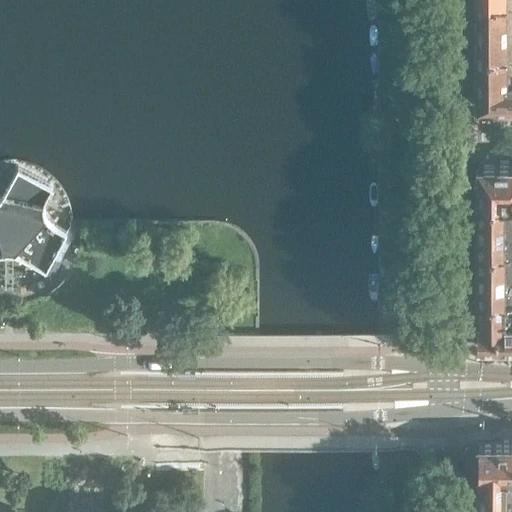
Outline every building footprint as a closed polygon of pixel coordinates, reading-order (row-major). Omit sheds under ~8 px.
[(511,18),(511,0),(477,0),(477,19),(511,18)] [(511,18),(477,19),(477,46),(511,45),(511,18)] [(511,71),(511,45),(477,46),(478,72),(511,71)] [(511,99),(511,71),(478,72),(478,100),(511,99)] [(511,159),(478,159),(478,193),(511,193),(511,159)] [(47,216),(45,209),(44,205),(44,201),(45,197),(47,194),(51,187),(52,183),(32,172),(18,164),(16,168),(5,189),(3,192),(0,195),(0,251),(3,251),(7,250),(11,250),(15,251),(18,252),(22,254),(39,263),(46,267),(67,229),(60,225),(56,223),(50,219),(47,216)] [(511,193),(478,193),(478,218),(511,218),(511,193)] [(511,242),(511,218),(478,218),(478,243),(511,242)] [(511,266),(511,242),(478,243),(478,267),(511,266)] [(511,266),(478,267),(478,291),(511,291),(511,266)] [(504,339),(504,310),(511,300),(511,291),(478,291),(478,339),(482,339),(502,339),(504,339)] [(511,467),(511,439),(479,440),(479,468),(511,467)] [(511,467),(479,468),(479,480),(477,483),(477,488),(479,490),(479,493),(511,493),(511,467)] [(511,511),(511,493),(479,493),(479,505),(477,507),(476,511),(511,511)]
